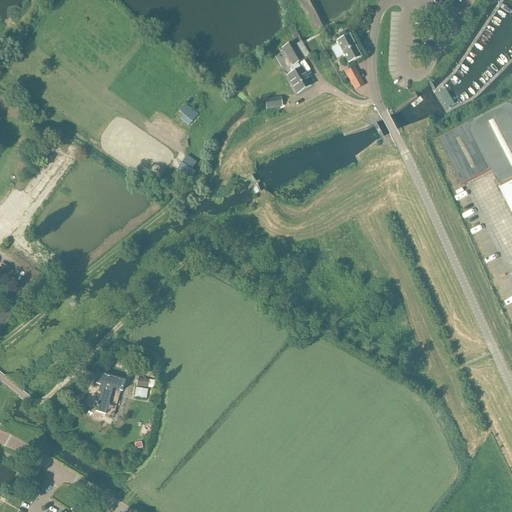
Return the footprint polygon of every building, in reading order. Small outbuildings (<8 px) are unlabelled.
[(297,32),(291,36),(297,45),(302,41),(297,32)] [(337,59),(343,56),(348,64),(361,57),(349,35),(336,42),(337,45),(331,48),(337,59)] [(303,60),(294,45),(293,43),(282,49),(290,62),(290,75),(287,77),(297,94),(311,86),(297,63),(303,60)] [(355,90),(364,86),(354,67),(345,72),(355,90)] [(265,101),(267,109),(281,106),(280,98),(265,101)] [(511,103),(439,142),(462,187),(491,172),(511,211),(511,103)] [(180,119),(189,126),(198,114),(190,108),(189,108),(185,105),(179,112),(183,115),(180,119)] [(190,180),(195,173),(188,168),(193,161),(187,156),(176,171),(190,180)] [(253,177),(256,175),(255,173),(245,179),(246,181),(251,178),(257,190),(254,191),(255,194),(263,189),(262,187),(259,189),(253,177)] [(0,333),(16,310),(6,303),(0,311),(0,333)] [(97,407),(95,412),(105,414),(113,389),(122,392),(125,382),(99,374),(96,384),(103,386),(98,405),(97,404),(96,407),(97,407)] [(137,378),(136,386),(148,388),(149,380),(137,378)] [(136,388),(135,397),(147,399),(148,390),(136,388)] [(147,438),(150,426),(143,423),(139,436),(147,438)]
